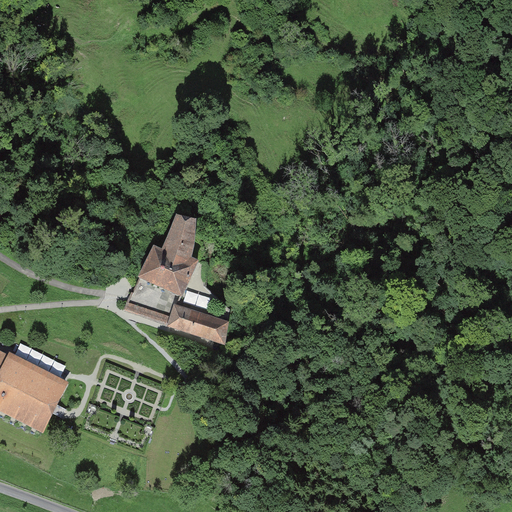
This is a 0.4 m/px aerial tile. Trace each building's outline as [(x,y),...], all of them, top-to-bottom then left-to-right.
[(154,245),(139,281),(183,299),(198,263),(192,260),(206,224),(179,213),(164,249),(154,245)] [(247,324),(186,300),(179,318),(174,331),(235,355),(247,324)] [(179,318),(134,301),(129,314),(174,331),(179,318)] [(16,355),(0,346),(0,384),(1,385),(16,355)] [(64,414),(79,385),(19,354),(0,392),(0,413),(51,439),(64,414)]
